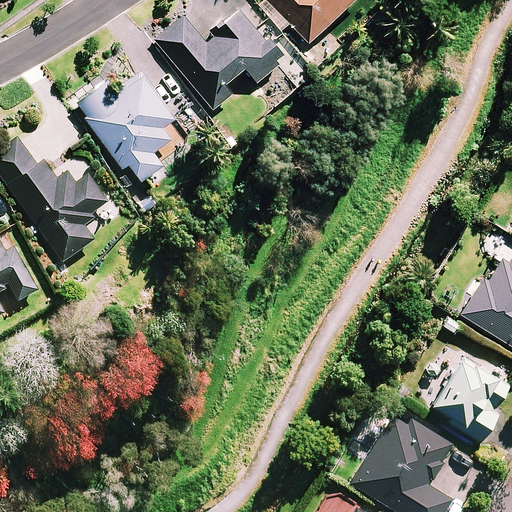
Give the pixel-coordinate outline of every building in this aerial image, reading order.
[(268,0),(261,7),(281,26),(287,20),(309,41),(350,0),(268,0)] [(262,35),(238,8),(203,38),(183,14),(153,39),(213,109),(233,92),(224,82),(244,65),(257,81),(285,57),(265,33),(262,35)] [(173,117),(140,71),(113,91),(105,80),(75,102),(123,168),(129,163),(141,180),(162,164),(152,151),(170,138),(161,125),(173,117)] [(94,216),(91,211),(109,198),(89,170),(75,180),(67,167),(56,175),(42,156),(36,161),(18,136),(0,148),(0,172),(62,259),(94,237),(84,224),(94,216)] [(511,242),(497,232),(485,251),(499,260),(489,275),(486,273),(461,312),(511,344),(511,242)] [(0,314),(4,312),(0,303),(0,288),(10,283),(17,298),(38,288),(11,233),(0,238),(0,314)] [(510,380),(462,351),(431,401),(468,425),(465,431),(480,440),(498,411),(493,408),(510,380)] [(453,443),(396,407),(371,448),(350,481),(399,511),(443,511),(452,498),(428,483),(453,443)]
